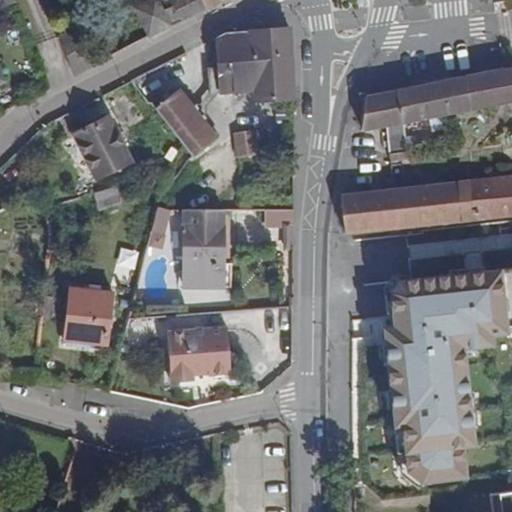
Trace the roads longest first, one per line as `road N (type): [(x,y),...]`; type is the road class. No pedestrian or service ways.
road 1 (residential): [(0,405),(108,432),(310,403)]
road 2 (residential): [(263,0),(41,112),(0,152)]
road 3 (tertiary): [(329,129),(315,232),(310,403)]
